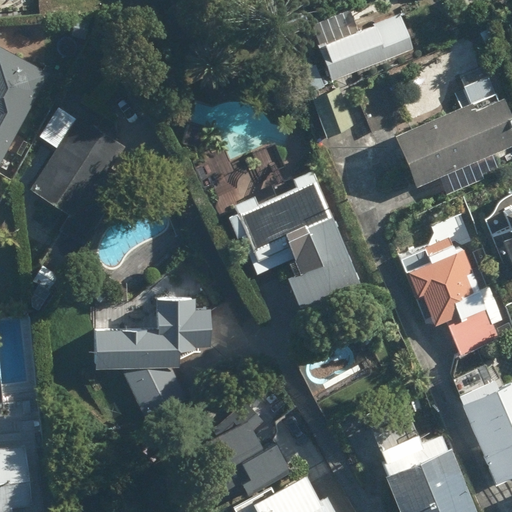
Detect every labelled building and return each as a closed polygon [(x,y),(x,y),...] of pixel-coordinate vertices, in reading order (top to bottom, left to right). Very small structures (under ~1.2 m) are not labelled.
[(305,30),(295,0),(293,0),(266,9),(275,39),(305,30)] [(346,10),(306,25),(326,79),(415,46),(401,9),(353,27),(346,10)] [(0,50),(0,149),(41,72),(0,50)] [(373,134),(392,187),(434,171),(442,193),(500,172),(492,150),(511,142),(511,129),(488,63),(453,75),(462,101),(373,134)] [(349,123),(332,84),(301,98),(318,137),(349,123)] [(71,115),(53,103),(32,136),(50,147),(25,187),(66,213),(55,229),(65,235),(60,242),(75,252),(117,187),(99,176),(128,131),(80,100),(71,115)] [(370,289),(306,166),(287,176),(292,185),(227,219),(250,262),(277,248),(289,272),(278,278),(302,325),(370,289)] [(511,205),(495,214),(502,231),(487,238),(500,266),(511,260),(511,205)] [(413,295),(426,326),(453,315),(455,320),(481,309),(450,234),(394,257),(410,296),(413,295)] [(40,264),(30,278),(38,284),(25,302),(37,310),(59,279),(40,264)] [(167,366),(175,366),(197,348),(207,348),(207,308),(188,308),(188,300),(148,299),(148,330),(83,329),(83,366),(116,366),(147,416),(186,399),(167,366)] [(483,378),(449,395),(492,482),(511,471),(511,375),(488,387),(483,378)] [(242,410),(188,447),(228,505),(282,467),(242,410)] [(470,511),(441,437),(375,462),(394,511),(470,511)] [(0,511),(8,511),(8,503),(29,501),(23,447),(0,449),(0,511)] [(312,499),(297,472),(244,503),(249,511),(328,511),(319,495),(312,499)]
